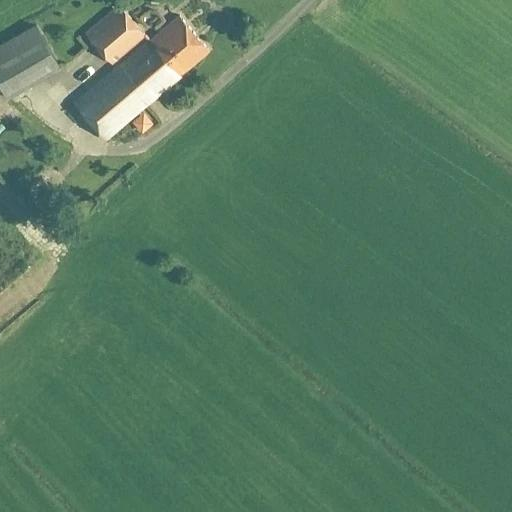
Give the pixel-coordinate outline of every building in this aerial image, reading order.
[(116,0),(110,0),(107,2),(113,9),(117,5),(119,3),(116,0)] [(143,35),(117,5),(113,9),(83,34),(110,65),(143,35)] [(207,52),(177,17),(74,105),(104,140),(207,52)] [(34,27),(0,46),(0,91),(5,100),(58,70),(34,27)] [(0,107),(0,190),(18,207),(43,181),(34,172),(43,163),(0,122),(0,117),(5,112),(0,107)] [(129,127),(139,140),(157,127),(147,113),(129,127)] [(0,270),(11,262),(0,248),(0,270)]
